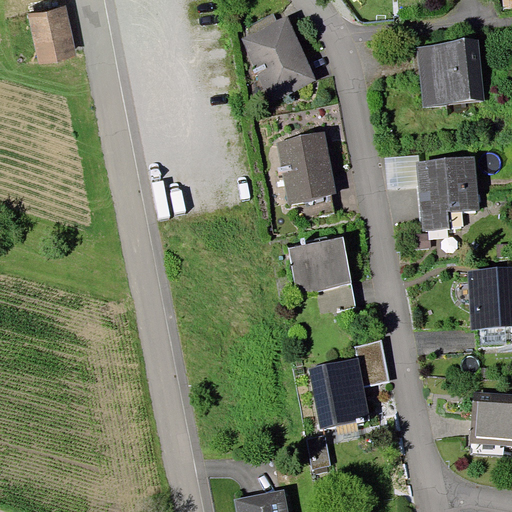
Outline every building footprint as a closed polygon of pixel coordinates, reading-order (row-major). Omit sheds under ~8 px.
[(77,56),(66,5),(28,13),(39,64),(77,56)] [(250,35),(277,21),(273,13),(246,27),(250,35)] [(250,35),(241,39),(268,102),(316,80),(287,16),(277,21),(250,35)] [(479,40),(417,47),(423,107),(485,100),(479,40)] [(325,131),(277,142),(290,204),(299,202),(331,194),(336,193),(325,131)] [(416,162),(420,161),(419,154),(384,157),(387,191),(419,188),(416,162)] [(480,210),(475,156),(420,161),(416,162),(419,188),(423,231),(450,229),(448,211),(480,210)] [(335,213),(331,194),(299,202),(304,220),(335,213)] [(429,234),(414,234),(414,250),(430,249),(429,234)] [(343,237),(289,248),(297,292),(317,289),(352,283),(343,237)] [(511,267),(468,271),(472,329),(480,329),(505,327),(511,326),(511,267)] [(322,314),(355,306),(352,283),(317,289),(322,314)] [(506,343),(505,327),(480,329),(481,345),(506,343)] [(356,347),(358,358),(364,386),(389,381),(381,341),(356,347)] [(364,386),(358,358),(309,368),(320,429),(337,426),(357,422),(370,419),(364,386)] [(504,446),(511,446),(511,394),(473,392),(469,443),(471,443),(504,446)] [(358,431),(357,422),(337,426),(339,435),(358,431)] [(325,435),(306,439),(312,469),(315,469),(327,466),(331,466),(325,435)] [(504,455),(504,446),(471,443),(471,453),(504,455)] [(288,511),(284,489),(234,500),(236,511),(288,511)]
